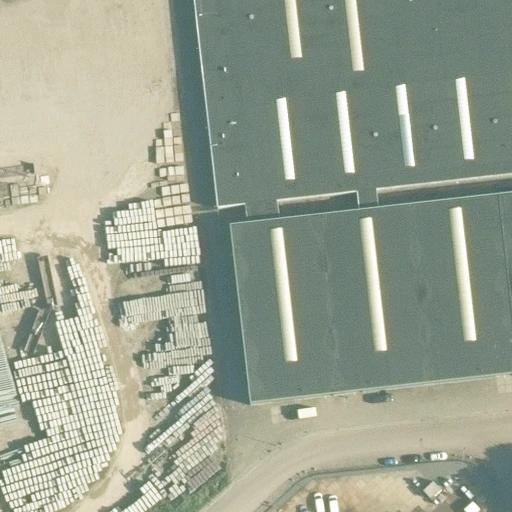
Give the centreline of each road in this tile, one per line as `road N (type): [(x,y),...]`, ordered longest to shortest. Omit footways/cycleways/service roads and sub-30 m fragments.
road 1 (unknown): [(38,0),(60,144),(21,203),(19,225),(45,511)]
road 2 (unclassified): [(233,511),(314,454),(511,430)]
